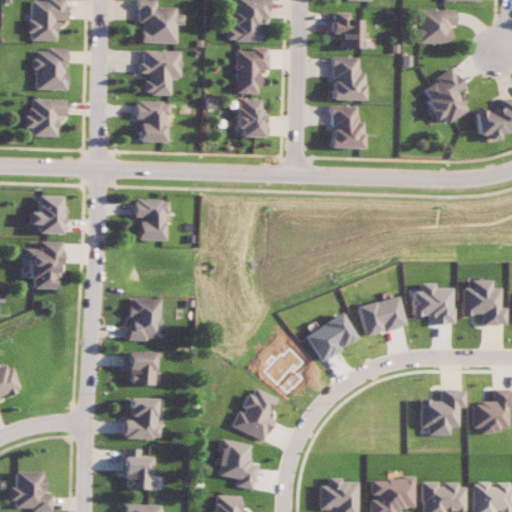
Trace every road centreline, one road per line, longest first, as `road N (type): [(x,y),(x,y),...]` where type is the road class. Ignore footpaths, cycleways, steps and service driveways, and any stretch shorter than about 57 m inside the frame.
road 1 (residential): [(511,166),(478,179),(0,164)]
road 2 (residential): [(99,0),(85,511)]
road 3 (residential): [(511,349),(391,354),(347,372),(312,403)]
road 4 (residential): [(293,173),(298,0)]
